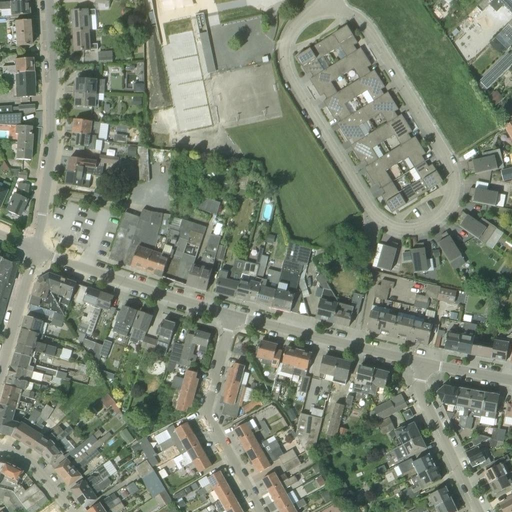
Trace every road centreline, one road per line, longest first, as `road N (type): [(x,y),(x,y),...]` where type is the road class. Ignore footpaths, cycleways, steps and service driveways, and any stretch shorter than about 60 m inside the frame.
road 1 (residential): [(328,7),(293,28),(287,72),(393,226),(421,227),(442,216),(454,177),(376,40),(348,11)]
road 2 (residential): [(34,252),(54,123),(48,0)]
road 3 (residential): [(260,511),(208,417),(230,318)]
road 4 (residential): [(230,318),(34,252)]
road 5 (residential): [(422,363),(230,318)]
road 6 (residential): [(478,511),(417,388),(422,363)]
road 7 (residential): [(0,373),(34,252)]
